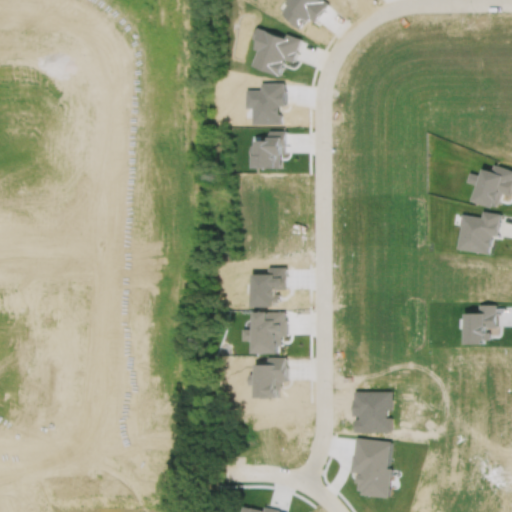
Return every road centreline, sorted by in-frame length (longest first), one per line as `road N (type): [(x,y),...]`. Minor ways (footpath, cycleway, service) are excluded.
road 1 (residential): [(302,481),(322,423),(323,84),(353,30)]
road 2 (residential): [(88,33),(109,79),(88,471)]
road 3 (residential): [(0,471),(237,471)]
road 4 (residential): [(511,1),(393,6),(353,30)]
